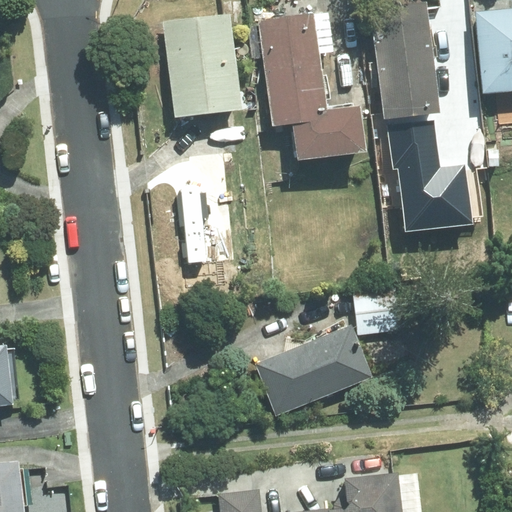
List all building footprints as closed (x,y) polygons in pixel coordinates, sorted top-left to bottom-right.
[(426,1),(372,7),(385,119),(438,113),(426,1)] [(511,3),(469,8),(478,90),(511,86),(511,3)] [(232,107),(222,12),(158,18),(167,113),(232,107)] [(309,13),(257,20),(269,122),(283,121),(287,157),(355,149),(350,102),(320,106),(309,13)] [(440,167),(435,120),(387,126),(393,169),(398,169),(406,233),(473,224),(466,164),(440,167)] [(511,123),(496,126),(504,165),(511,163),(511,123)] [(396,286),(353,291),(359,333),(400,327),(396,286)] [(277,415),(375,374),(354,322),(256,362),(277,415)] [(10,342),(0,342),(0,403),(17,401),(10,342)] [(0,511),(29,511),(22,457),(0,459),(0,511)] [(292,510),(291,511),(400,511),(395,467),(342,474),(345,502),(292,510)] [(291,511),(292,510),(280,511),(259,511),(257,488),(216,493),(218,511),(291,511)]
